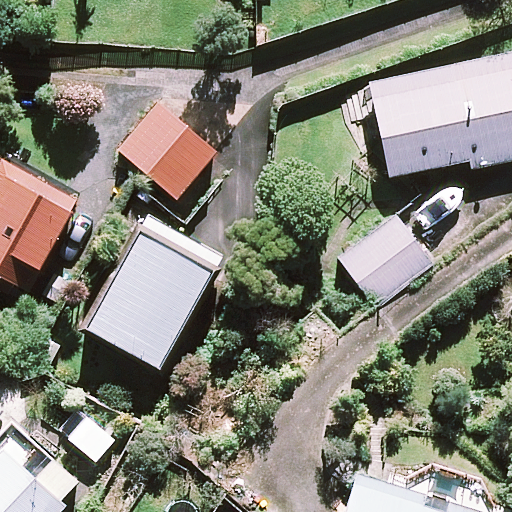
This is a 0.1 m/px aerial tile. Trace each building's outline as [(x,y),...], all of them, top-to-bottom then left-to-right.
[(511,167),(511,62),(371,93),(391,186),(470,169),(471,176),(511,167)] [(214,162),(157,113),(119,158),(176,207),(214,162)] [(10,169),(0,185),(0,289),(24,305),(81,214),(75,210),(10,169)] [(433,269),(395,220),(339,265),(377,313),(433,269)] [(224,269),(151,229),(89,343),(161,383),(224,269)] [(0,511),(65,511),(80,496),(15,436),(0,451),(0,511)] [(447,511),(357,485),(348,511),(447,511)]
